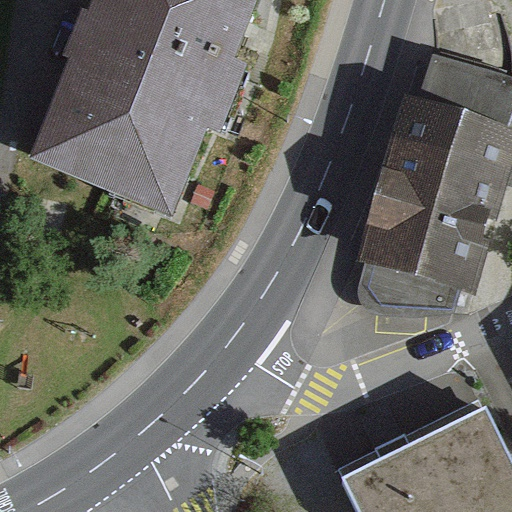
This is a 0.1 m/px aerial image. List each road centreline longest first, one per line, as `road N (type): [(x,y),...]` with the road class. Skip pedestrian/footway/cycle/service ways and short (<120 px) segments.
road 1 (secondary): [(235,335),(312,206),(383,0)]
road 2 (residential): [(235,335),(256,366),(316,392),(360,382),(511,317)]
road 3 (residential): [(0,199),(31,0)]
road 4 (secondary): [(135,439),(235,335)]
road 5 (secondary): [(26,511),(135,439)]
